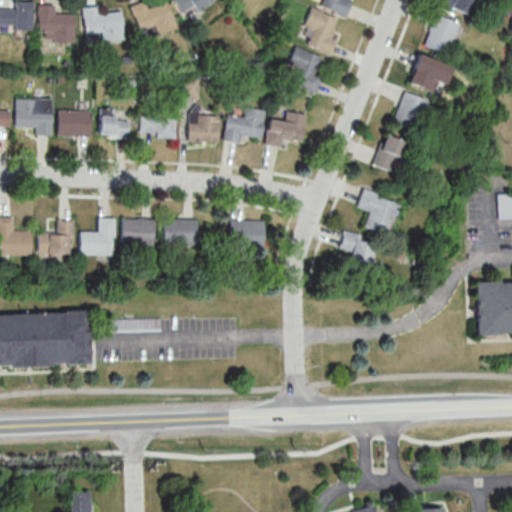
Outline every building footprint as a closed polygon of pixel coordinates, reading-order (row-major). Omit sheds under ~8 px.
[(173,0),(181,13),(192,5),(197,13),(216,0),(215,0),(173,0)] [(322,0),(320,5),(345,16),(351,1),(348,0),(322,0)] [(469,18),(476,0),(438,0),(436,5),(469,18)] [(0,30),(31,31),(31,1),(13,1),(13,8),(0,8),(0,30)] [(129,6),(139,34),(153,29),(155,35),(175,29),(166,2),(146,9),(143,1),(129,6)] [(36,32),(45,32),(45,40),(72,40),(72,14),(53,14),(53,5),(36,5),(36,32)] [(120,11),(98,13),(97,6),(82,7),(84,39),(99,38),(99,41),(122,40),(120,11)] [(304,44),(326,54),(341,22),(311,8),(302,27),(310,31),(304,44)] [(422,46),(446,55),(458,23),(434,14),(422,46)] [(320,56),(294,47),(287,65),(296,68),(290,84),(314,93),(320,79),(313,76),(320,56)] [(430,74),(434,60),(415,55),(407,85),(432,92),(436,76),(430,74)] [(414,133),(427,101),(403,92),(391,124),(414,133)] [(52,135),(52,98),(16,98),(16,127),(34,127),(34,135),(52,135)] [(226,114),(222,140),(239,143),(240,135),(260,138),(264,110),(244,107),(243,117),(226,114)] [(0,125),(9,126),(9,110),(0,109),(0,125)] [(155,138),(176,138),(176,109),(154,109),(154,115),(140,115),(140,133),(155,133),(155,138)] [(91,136),(91,110),(58,110),(58,136),(91,136)] [(305,115),(285,111),(283,121),(268,119),(264,145),(279,147),(280,138),(300,142),(305,115)] [(218,115),(188,115),(188,141),(218,141),(218,115)] [(99,116),(99,137),(129,137),(129,116),(99,116)] [(404,144),(383,135),(370,165),(392,174),(404,144)] [(395,201),(361,191),(356,208),(368,211),(363,228),(386,235),(395,201)] [(511,194),(496,194),(496,219),(511,219),(511,194)] [(30,231),(11,231),(11,218),(0,217),(0,256),(30,256),(30,231)] [(78,233),(77,255),(112,256),(112,218),(96,218),(96,233),(78,233)] [(120,245),(152,246),(153,220),(120,219),(120,245)] [(162,245),(195,245),(195,220),(162,220),(162,245)] [(36,232),(36,254),(70,255),(71,221),(55,221),(55,233),(36,232)] [(262,221),(228,221),(228,247),(262,247),(262,221)] [(350,252),(346,269),(368,274),(375,241),(341,233),(338,249),(350,252)] [(511,281),(475,282),(476,336),(511,335),(511,281)] [(0,314),(0,368),(88,367),(87,313),(0,314)] [(68,491),(68,511),(88,511),(88,490),(68,491)]
